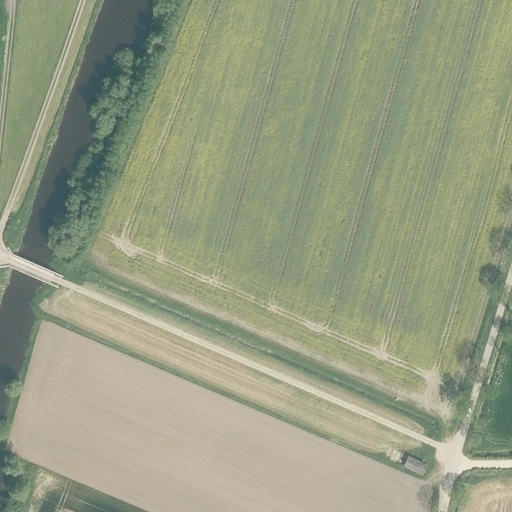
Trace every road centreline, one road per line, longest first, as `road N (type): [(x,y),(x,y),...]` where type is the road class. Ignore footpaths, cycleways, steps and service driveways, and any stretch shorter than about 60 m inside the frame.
road 1 (track): [(455,453),(0,256)]
road 2 (unclassified): [(442,511),(511,274)]
road 3 (track): [(81,0),(0,231)]
road 4 (track): [(11,0),(0,133)]
